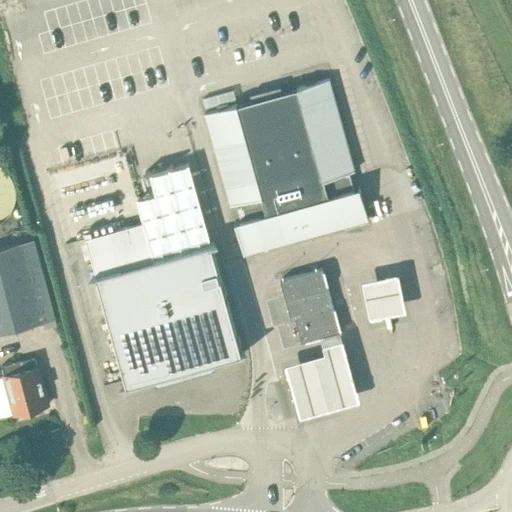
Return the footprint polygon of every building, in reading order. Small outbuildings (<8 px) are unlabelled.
[(241,219),(354,188),(349,172),(355,170),(329,78),(205,113),(230,205),(236,203),(241,219)] [(141,222),(84,238),(95,277),(97,277),(126,383),(124,383),(125,386),(244,353),(243,350),(241,351),(212,245),(214,244),(213,242),(212,242),(192,163),(152,175),(159,198),(135,205),(141,222)] [(244,253),(368,219),(359,186),(354,188),(241,219),(235,221),(244,253)] [(35,238),(0,247),(0,332),(56,319),(35,238)] [(302,341),(340,331),(326,278),(323,267),(280,279),(283,290),(291,320),(295,319),(302,341)] [(400,277),(365,285),(375,327),(410,319),(400,277)] [(348,345),(330,350),(331,355),(290,366),(305,417),(364,400),(348,345)] [(2,364),(10,394),(15,414),(48,405),(34,355),(2,364)]
